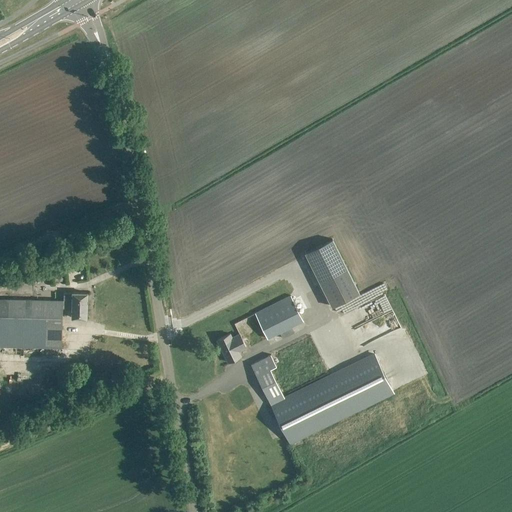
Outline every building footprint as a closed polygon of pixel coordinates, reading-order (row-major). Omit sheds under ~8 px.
[(359,293),(331,239),(304,253),(332,306),(359,293)] [(62,260),(42,265),(45,277),(65,272),(62,260)] [(29,268),(11,272),(14,284),(32,280),(29,268)] [(0,347),(61,349),(62,324),(62,309),(72,310),(72,318),(86,318),(87,293),(72,292),(72,300),(0,298),(0,347)] [(381,295),(336,314),(343,331),(389,312),(381,295)] [(291,296),(247,317),(256,334),(264,330),(267,338),(303,321),(291,296)] [(251,364),(272,405),(271,405),(289,442),(353,411),(334,374),(283,399),(280,392),(343,361),(326,327),(251,364)] [(240,356),(238,352),(246,347),(239,333),(231,336),(229,334),(216,340),(227,362),(240,356)] [(365,360),(373,377),(414,358),(406,341),(365,360)] [(421,370),(371,393),(377,406),(427,383),(421,370)]
